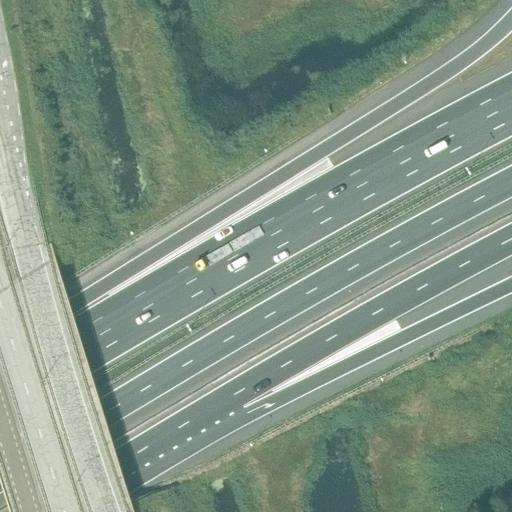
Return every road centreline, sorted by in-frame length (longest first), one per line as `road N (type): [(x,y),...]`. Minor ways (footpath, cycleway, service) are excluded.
road 1 (motorway): [(511,18),(0,377)]
road 2 (motorway): [(0,481),(396,243),(511,183)]
road 3 (motorway): [(511,110),(0,394)]
road 4 (secondary): [(107,511),(32,272),(0,136)]
road 5 (motorway): [(237,388),(511,233)]
road 6 (motorway): [(237,388),(511,283)]
road 7 (motorway): [(36,511),(237,388)]
road 8 (secondary): [(0,304),(64,511)]
